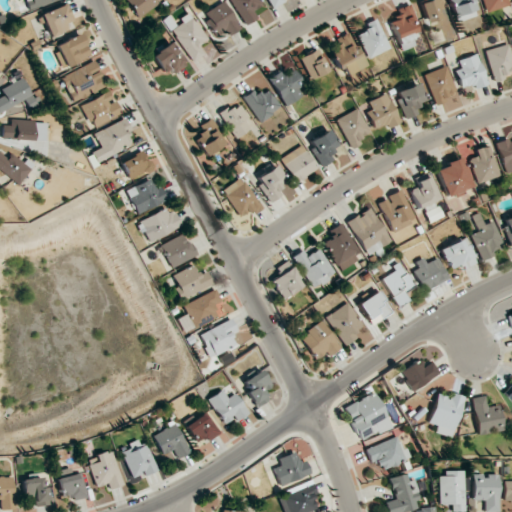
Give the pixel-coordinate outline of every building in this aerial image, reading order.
[(24,0),(28,10),(56,0),(24,0)] [(125,0),(135,18),(156,6),(153,0),(125,0)] [(229,0),(245,25),(257,18),(252,11),(262,5),(258,0),(229,0)] [(266,0),(270,8),(286,1),(285,0),(266,0)] [(422,0),(418,2),(425,22),(444,15),(438,0),(422,0)] [(448,0),(455,22),(475,16),(471,3),(475,1),(474,0),(448,0)] [(481,0),(484,11),(507,6),(505,0),(481,0)] [(240,28),(222,1),(202,14),(217,36),(224,31),(227,36),(240,28)] [(67,30),(65,24),(72,21),(66,4),(39,13),(48,37),(67,30)] [(398,48),(410,45),(408,39),(418,36),(409,7),(388,13),(398,48)] [(171,30),(189,62),(203,54),(197,44),(206,39),(190,12),(179,18),(182,23),(171,30)] [(389,49),(376,19),(362,24),(364,31),(356,34),(366,58),(389,49)] [(342,76),(363,67),(348,32),(335,37),(339,45),(330,49),(342,76)] [(53,46),(64,69),(90,55),(79,33),(53,46)] [(168,77),(185,65),(170,42),(152,54),(168,77)] [(505,79),(503,72),(511,69),(511,59),(507,44),(484,51),(493,82),(505,79)] [(310,79),(327,71),(317,49),(300,57),(310,79)] [(460,68),(454,70),(460,88),(472,84),(474,89),(487,84),(476,53),(457,60),(460,68)] [(62,76),(74,101),(105,86),(93,61),(62,76)] [(423,73),(433,105),(444,102),(443,97),(455,94),(447,66),(423,73)] [(302,86),(294,69),(283,75),(280,71),(268,77),(283,106),(302,96),(297,88),(302,86)] [(0,111),(23,101),(26,107),(35,103),(22,77),(0,87),(0,89),(3,96),(0,96),(0,111)] [(403,119),(419,114),(416,103),(423,101),(418,83),(395,90),(403,119)] [(268,88),(255,95),(252,90),(242,96),(257,122),(280,109),(268,88)] [(80,103),(90,126),(119,115),(110,91),(80,103)] [(371,109),(364,112),(373,129),(384,123),(386,128),(399,122),(385,93),(367,101),(371,109)] [(229,105),(218,112),(234,138),(249,130),(243,119),(246,117),(239,105),(231,109),(229,105)] [(367,133),(358,109),(336,117),(347,149),(362,143),(359,136),(367,133)] [(91,152),(96,162),(130,146),(125,133),(130,131),(124,118),(92,133),(99,148),(91,152)] [(203,130),(193,135),(202,155),(224,145),(211,118),(200,124),(203,130)] [(1,125),(1,139),(32,140),(33,120),(9,119),(9,125),(1,125)] [(332,159),(328,153),(338,146),(326,129),(306,143),(321,166),(332,159)] [(495,142),(503,173),(511,170),(511,141),(508,142),(507,139),(495,142)] [(280,158),(294,182),(316,168),(301,145),(280,158)] [(476,183),(498,176),(488,145),(474,149),(476,156),(468,159),(476,183)] [(151,168),(142,150),(119,161),(128,180),(151,168)] [(10,153),(6,158),(0,153),(0,170),(17,185),(30,169),(10,153)] [(443,196),(469,190),(461,157),(445,161),(446,167),(436,169),(443,196)] [(260,184),(257,185),(268,203),(280,195),(276,188),(286,182),(274,165),(256,177),(260,184)] [(437,200),(427,175),(414,180),(417,186),(408,190),(417,212),(422,210),(427,222),(440,217),(436,207),(430,210),(427,204),(437,200)] [(237,219),(258,208),(243,177),(222,188),(237,219)] [(132,186),(135,193),(128,196),(136,214),(166,201),(160,186),(153,189),(149,179),(132,186)] [(414,220),(400,190),(376,202),(390,231),(414,220)] [(345,222),(367,255),(390,241),(368,207),(345,222)] [(173,210),(167,213),(165,208),(138,220),(147,242),(180,228),(173,210)] [(511,215),(502,218),(508,246),(511,245),(511,215)] [(480,260),(494,255),(492,248),(501,244),(492,220),(483,224),(480,216),(472,219),(477,231),(469,234),(480,260)] [(324,241),(337,271),(357,261),(354,254),(356,253),(342,222),(328,229),(332,237),(324,241)] [(194,256),(184,233),(160,245),(170,268),(194,256)] [(461,270),(474,263),(462,238),(439,249),(449,269),(458,264),(461,270)] [(313,289),(335,273),(318,248),(306,256),(301,249),(291,257),(313,289)] [(415,261),(418,268),(412,270),(419,290),(447,280),(438,258),(425,263),(423,258),(415,261)] [(266,276),(282,299),(302,286),(287,262),(266,276)] [(390,266),(393,271),(381,278),(396,305),(416,294),(398,262),(390,266)] [(205,271),(198,275),(193,265),(169,276),(181,299),(211,284),(205,271)] [(220,301),(215,289),(183,305),(194,328),(217,317),(211,305),(220,301)] [(357,303),(369,324),(390,313),(378,291),(357,303)] [(360,325),(348,303),(325,315),(341,346),(356,338),(351,330),(360,325)] [(236,345),(232,335),(237,333),(231,319),(198,333),(208,357),(236,345)] [(312,360),(326,354),(327,355),(337,350),(324,322),(300,333),(312,360)] [(399,371),(410,390),(438,374),(430,362),(423,367),(419,359),(399,371)] [(268,399),(263,392),(271,387),(259,370),(244,380),(250,388),(245,392),(256,407),(268,399)] [(511,382),(502,392),(511,402),(511,382)] [(226,398),(222,390),(208,397),(221,424),(234,417),(235,420),(246,414),(235,393),(226,398)] [(359,441),(391,426),(375,392),(343,407),(359,441)] [(427,422),(435,425),(433,432),(450,437),(463,397),(449,392),(447,397),(436,394),(427,422)] [(471,397),(476,434),(501,431),(498,405),(485,406),(484,396),(471,397)] [(197,447),(219,433),(205,412),(183,426),(197,447)] [(188,453),(175,423),(152,433),(160,455),(172,450),(176,458),(188,453)] [(364,449),(370,463),(377,460),(381,470),(408,459),(398,435),(364,449)] [(146,444),(139,447),(136,440),(127,443),(129,448),(121,451),(130,478),(140,474),(142,476),(156,471),(146,444)] [(86,459),(95,487),(105,484),(108,490),(123,485),(110,450),(86,459)] [(280,465),(272,468),(279,486),(309,474),(304,459),(298,462),(294,451),(277,458),(280,465)] [(80,472),(72,474),(70,467),(55,472),(63,498),(70,495),(71,500),(87,496),(80,472)] [(463,471),(437,472),(438,504),(450,504),(450,511),(462,511),(464,511),(463,471)] [(388,478),(394,499),(383,502),(386,511),(403,511),(420,508),(412,479),(408,480),(406,473),(388,478)] [(0,509),(13,509),(12,477),(0,476),(0,509)] [(33,496),(34,506),(49,504),(46,487),(42,488),(40,476),(20,480),(23,497),(33,496)] [(511,480),(502,481),(503,502),(511,501),(511,480)] [(281,511),(315,511),(314,490),(280,491),(281,511)]
